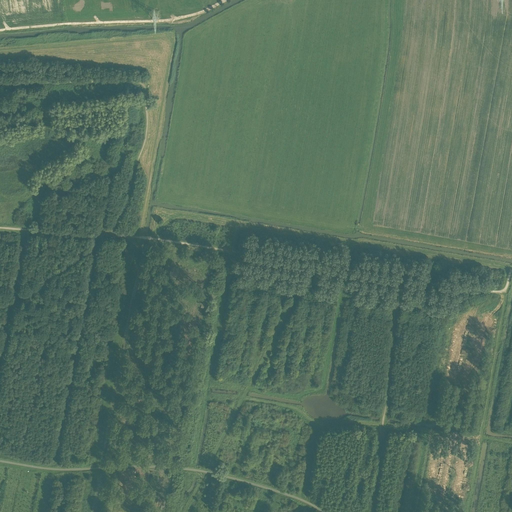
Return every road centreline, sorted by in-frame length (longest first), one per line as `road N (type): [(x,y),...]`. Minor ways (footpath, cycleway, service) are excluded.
road 1 (unknown): [(511,269),(185,218),(151,239)]
road 2 (unknown): [(137,238),(165,47),(151,39),(0,52)]
road 3 (track): [(101,236),(124,206),(143,145),(145,89),(0,82)]
road 4 (track): [(226,0),(176,20),(0,31)]
road 5 (track): [(314,263),(504,290)]
road 6 (unknown): [(504,290),(482,434),(511,442)]
road 7 (track): [(151,239),(314,263)]
road 8 (track): [(314,263),(243,398)]
road 9 (track): [(383,426),(401,278)]
road 10 (track): [(383,426),(318,423),(298,409),(243,398)]
road 11 (track): [(243,398),(184,511)]
road 12 (track): [(0,311),(101,236)]
